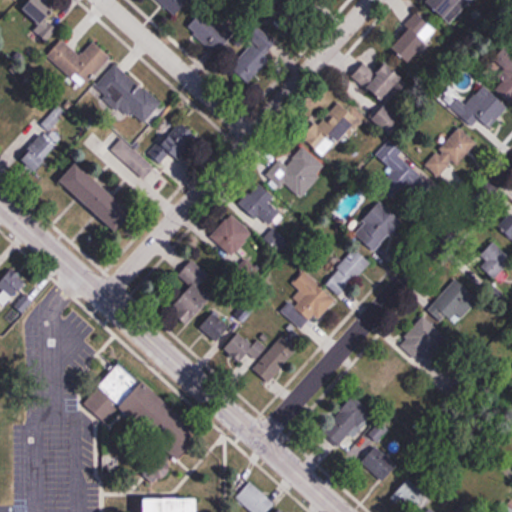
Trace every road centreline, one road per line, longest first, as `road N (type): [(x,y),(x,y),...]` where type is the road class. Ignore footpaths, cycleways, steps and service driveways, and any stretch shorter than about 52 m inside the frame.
road 1 (tertiary): [(0,201),(340,511)]
road 2 (residential): [(370,0),(103,295)]
road 3 (residential): [(511,158),(261,439)]
road 4 (residential): [(252,133),(102,0)]
